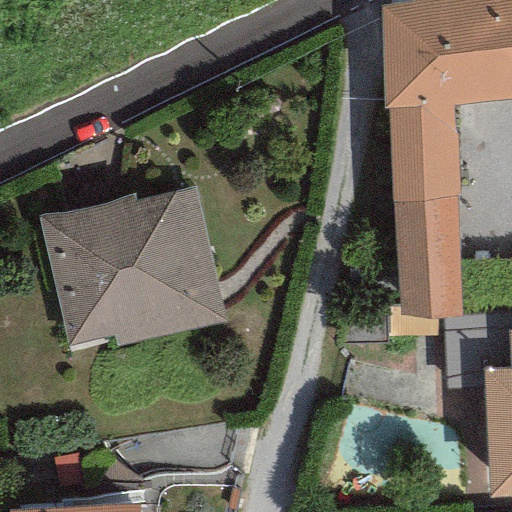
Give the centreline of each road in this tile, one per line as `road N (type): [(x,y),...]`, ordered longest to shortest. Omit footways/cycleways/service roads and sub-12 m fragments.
road 1 (unknown): [(320,5),(238,438)]
road 2 (residential): [(0,143),(331,0)]
